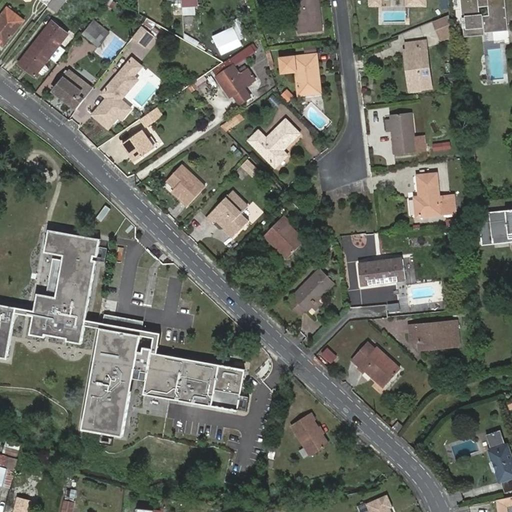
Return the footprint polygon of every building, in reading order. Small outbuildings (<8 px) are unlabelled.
[(52,0),(49,5),(56,11),(63,0),(52,0)] [(315,0),(295,0),(300,36),(322,33),(319,9),(316,9),(315,0)] [(461,0),(464,33),(484,31),(485,33),(506,32),(503,0),(461,0)] [(0,38),(6,43),(24,20),(8,7),(0,16),(0,38)] [(454,23),(452,14),(439,19),(442,27),(454,23)] [(94,40),(103,27),(95,20),(85,33),(94,40)] [(52,21),(33,45),(36,47),(54,24),(52,21)] [(442,27),(446,38),(455,34),(454,23),(442,27)] [(36,47),(33,45),(18,64),(35,77),(68,34),(54,24),(36,47)] [(151,34),(141,26),(129,42),(138,50),(147,37),(151,34)] [(100,45),(110,32),(103,27),(94,40),(100,45)] [(222,55),(244,46),(236,27),(214,37),(222,55)] [(157,38),(151,34),(147,37),(154,42),(157,38)] [(407,52),(411,86),(422,84),(423,89),(432,87),(427,42),(408,44),(408,52),(407,52)] [(212,71),(230,97),(233,95),(245,87),(255,80),(246,66),(241,70),(243,72),(240,74),(234,66),(243,60),(242,59),(252,52),(249,48),(232,59),(232,57),(212,71)] [(317,76),(319,76),(317,56),(281,61),(283,74),(297,72),(300,94),(318,92),(317,76)] [(134,76),(142,67),(133,59),(124,68),(134,76)] [(120,100),(138,80),(134,76),(124,68),(102,93),(109,99),(104,104),(103,103),(92,114),(108,128),(118,116),(121,119),(131,109),(120,100)] [(53,91),(78,108),(85,98),(92,90),(94,88),(70,70),(53,91)] [(252,97),(245,87),(233,95),(240,105),(252,97)] [(293,96),(287,90),(281,95),(287,102),(293,96)] [(154,108),(141,117),(147,125),(163,114),(157,106),(154,108)] [(393,120),(394,132),(396,155),(417,152),(413,113),(392,115),(393,120)] [(251,139),(276,165),(288,154),(283,150),(301,133),(288,119),(268,138),(261,130),(251,139)] [(136,161),(156,147),(142,129),(123,142),(136,161)] [(256,177),(262,168),(248,159),(242,168),(256,177)] [(166,180),(174,187),(178,190),(175,194),(187,204),(204,186),(181,164),(166,180)] [(419,176),(421,197),(416,197),(418,217),(441,215),(439,196),(437,174),(419,176)] [(240,212),(243,209),(247,205),(231,190),(205,217),(212,222),(216,218),(224,226),(226,224),(235,233),(248,219),(240,212)] [(457,214),(456,194),(439,196),(441,215),(457,214)] [(511,207),(479,210),(481,240),(492,239),(493,237),(511,235),(511,207)] [(250,217),(243,209),(240,212),(248,219),(250,217)] [(284,223),(287,220),(289,218),(284,213),(264,232),(288,256),(305,239),(298,231),(295,233),(284,223)] [(298,231),(287,220),(284,223),(295,233),(298,231)] [(226,224),(224,226),(222,227),(232,236),(235,233),(226,224)] [(137,380),(150,382),(147,396),(241,414),(248,371),(161,355),(164,335),(144,332),(145,325),(131,322),(130,329),(106,325),(90,322),(105,241),(54,231),(49,254),(68,257),(67,264),(62,292),(60,298),(42,295),(39,312),(0,304),(0,357),(11,360),(20,314),(37,317),(34,336),(49,339),(49,336),(71,340),(71,343),(86,345),(89,327),(104,330),(86,431),(126,439),(137,380)] [(412,248),(433,245),(431,234),(411,236),(412,248)] [(492,239),(481,240),(481,243),(511,241),(511,235),(493,237),(492,239)] [(395,270),(405,269),(403,259),(394,260),(395,270)] [(359,265),(362,286),(406,281),(405,269),(395,270),(394,260),(359,265)] [(311,304),(318,297),(334,281),(320,267),(287,300),(298,312),(304,306),(306,308),(311,304)] [(322,300),(318,297),(311,304),(315,308),(322,300)] [(431,346),(451,345),(451,325),(412,327),(412,345),(419,345),(420,352),(432,351),(431,346)] [(356,361),(362,367),(378,349),(372,344),(356,361)] [(334,365),(340,356),(328,347),(322,356),(334,365)] [(367,373),(369,370),(372,368),(383,378),(380,381),(387,387),(402,370),(379,348),(378,349),(362,367),(361,368),(367,373)] [(226,353),(218,358),(222,364),(230,359),(226,353)] [(372,368),(369,370),(380,381),(383,378),(372,368)] [(251,411),(253,397),(245,396),(242,410),(251,411)] [(317,430),(319,429),(315,422),(316,421),(312,413),(293,426),(312,457),(330,445),(323,434),(320,436),(317,430)] [(10,440),(7,447),(18,450),(20,443),(10,440)] [(511,453),(509,446),(492,452),(495,462),(494,463),(498,473),(499,472),(503,483),(511,479),(511,453)] [(0,485),(5,486),(9,470),(0,467),(0,485)] [(15,472),(9,470),(5,486),(11,488),(15,472)] [(388,494),(365,505),(369,511),(391,511),(390,507),(394,506),(388,494)] [(31,511),(34,500),(17,496),(13,511),(31,511)] [(511,496),(496,499),(497,511),(507,511),(507,507),(511,505),(511,496)] [(72,511),(75,502),(63,499),(60,511),(72,511)]
